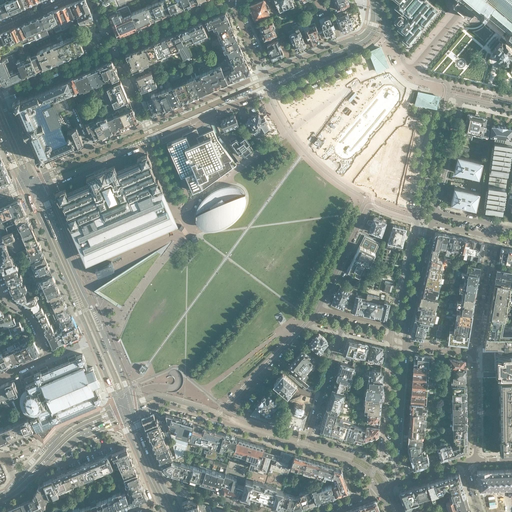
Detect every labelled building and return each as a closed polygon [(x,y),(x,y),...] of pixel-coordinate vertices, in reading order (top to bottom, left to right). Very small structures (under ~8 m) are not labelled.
[(10,13),(5,2),(3,0),(0,0),(0,6),(4,16),(10,13)] [(22,8),(18,0),(3,0),(10,13),(22,8)] [(84,13),(83,10),(78,0),(72,3),(77,14),(71,17),(74,25),(80,22),(77,15),(84,13)] [(93,17),(86,0),(78,0),(83,10),(84,13),(77,15),(80,22),(81,24),(93,18),(93,17)] [(111,0),(102,0),(107,12),(115,8),(111,0)] [(116,0),(111,0),(115,8),(120,6),(116,0)] [(171,13),(165,0),(160,0),(161,1),(159,2),(165,16),(171,13)] [(178,10),(173,0),(165,0),(171,13),(178,10)] [(185,7),(181,0),(173,0),(178,10),(185,7)] [(269,13),(267,8),(268,8),(269,7),(267,3),(266,3),(264,0),(261,0),(258,2),(257,2),(256,2),(255,2),(255,3),(254,3),(253,4),(249,6),(249,5),(249,6),(254,20),(255,19),(268,14),(269,14),(269,13)] [(286,8),(282,0),(274,0),(275,1),(273,2),(275,5),(276,4),(279,10),(280,12),(284,10),(284,9),(286,8)] [(293,4),(291,0),(282,0),(286,8),(289,7),(290,8),(294,6),(293,4)] [(351,4),(348,0),(342,0),(337,3),(338,6),(336,7),(337,10),(342,8),(348,6),(348,5),(351,4)] [(511,0),(395,0),(398,2),(397,2),(392,1),(391,1),(390,1),(390,2),(390,3),(390,4),(391,4),(391,5),(392,5),(392,4),(393,4),(393,3),(395,6),(394,6),(402,13),(407,8),(406,7),(411,0),(456,0),(453,4),(452,5),(453,6),(454,6),(456,8),(456,9),(457,9),(457,10),(458,10),(463,14),(463,15),(464,15),(464,16),(464,15),(465,16),(465,15),(465,16),(465,15),(467,17),(467,18),(468,19),(470,17),(469,17),(470,17),(475,10),(478,13),(483,18),(486,13),(487,14),(508,31),(508,32),(504,37),(505,37),(511,43),(511,0)] [(398,15),(398,16),(395,20),(394,20),(394,21),(394,22),(394,23),(395,23),(398,25),(398,26),(399,26),(397,28),(397,29),(401,32),(405,35),(402,39),(402,38),(402,39),(408,44),(409,45),(409,44),(438,10),(426,0),(411,0),(406,7),(407,8),(402,13),(400,15),(398,15)] [(165,16),(159,2),(152,5),(158,19),(165,16)] [(77,14),(72,3),(66,5),(71,17),(77,14)] [(71,17),(66,5),(60,8),(65,19),(68,28),(74,25),(71,17)] [(158,19),(152,5),(145,8),(151,22),(158,19)] [(65,19),(60,8),(59,8),(54,11),(59,22),(62,30),(68,28),(65,19)] [(151,22),(145,8),(131,13),(137,27),(151,22)] [(137,27),(131,13),(130,11),(120,15),(117,9),(108,13),(109,16),(117,36),(137,27)] [(63,31),(62,30),(59,22),(54,11),(47,13),(52,25),(56,34),(63,31)] [(352,22),(354,21),(354,19),(353,18),(352,17),(350,17),(349,18),(347,14),(346,14),(345,11),(338,14),(339,17),(336,18),(342,31),(353,27),(351,23),(352,22)] [(213,26),(228,19),(225,12),(205,20),(201,22),(204,28),(207,27),(208,26),(208,28),(213,26)] [(52,25),(47,13),(41,16),(46,28),(52,25)] [(46,28),(41,16),(35,18),(36,19),(35,19),(34,19),(39,31),(42,30),(42,31),(46,29),(46,28)] [(332,28),(334,27),(335,27),(333,24),(334,23),(333,21),(331,22),(329,18),(328,16),(325,18),(325,17),(319,20),(321,24),(326,36),(327,37),(331,35),(331,36),(335,34),(332,28)] [(42,39),(39,31),(34,19),(28,22),(36,41),(37,42),(42,39)] [(216,32),(231,25),(228,19),(213,26),(215,32),(216,32)] [(275,27),(272,20),(268,22),(261,24),(262,25),(258,26),(259,29),(261,33),(274,27),(275,27)] [(36,41),(28,22),(24,24),(21,25),(27,38),(29,43),(36,41)] [(208,37),(205,29),(204,28),(201,22),(188,27),(194,43),(208,37)] [(27,38),(21,25),(15,27),(23,46),(29,43),(27,38)] [(234,32),(231,25),(216,32),(219,38),(234,32)] [(322,40),(315,25),(309,28),(308,25),(304,27),(305,30),(304,30),(310,45),(315,43),(315,42),(322,40)] [(306,45),(298,27),(297,26),(295,27),(295,28),(288,32),(291,38),(289,39),(291,44),(293,44),(295,48),(294,49),(297,50),(298,49),(306,45)] [(23,46),(15,27),(9,30),(15,43),(18,50),(24,47),(23,46)] [(194,43),(188,27),(181,30),(187,44),(190,43),(191,44),(194,43)] [(276,34),(275,32),(276,31),(274,27),(261,33),(261,34),(260,35),(261,37),(262,37),(263,37),(264,40),(268,38),(268,39),(272,37),(271,36),(276,34)] [(15,43),(9,30),(3,32),(8,43),(12,53),(18,50),(15,43)] [(187,44),(181,30),(172,34),(180,52),(182,57),(191,53),(187,44)] [(12,53),(8,43),(3,32),(0,33),(0,40),(6,55),(12,53)] [(236,38),(234,32),(219,38),(222,45),(236,38)] [(180,52),(172,34),(166,37),(173,52),(177,51),(178,53),(180,52)] [(84,50),(77,35),(70,38),(77,53),(84,50)] [(173,52),(166,37),(159,40),(167,58),(170,56),(169,54),(173,52)] [(77,53),(70,38),(63,41),(70,56),(77,53)] [(239,45),(237,40),(236,38),(222,45),(225,51),(239,45)] [(497,40),(494,38),(489,45),(491,47),(497,40)] [(167,58),(159,40),(153,42),(159,58),(163,56),(164,59),(167,58)] [(282,51),(279,43),(278,40),(267,45),(268,47),(267,48),(271,58),(273,59),(279,57),(281,57),(283,57),(283,55),(284,55),(284,54),(282,51)] [(70,56),(63,41),(57,44),(63,59),(70,56)] [(159,58),(153,42),(146,46),(152,61),(153,63),(157,62),(156,59),(159,58)] [(511,56),(511,53),(509,51),(510,49),(506,45),(504,46),(499,42),(495,48),(493,50),(491,50),(492,53),(494,53),(496,56),(495,57),(500,61),(501,60),(504,62),(504,64),(507,63),(507,62),(509,60),(511,56)] [(63,59),(57,44),(37,53),(43,68),(63,59)] [(242,52),(239,45),(225,51),(227,58),(242,52)] [(152,61),(146,46),(139,48),(146,65),(149,64),(148,62),(152,61)] [(381,46),(368,52),(377,73),(389,68),(381,46)] [(146,65),(139,48),(132,51),(139,66),(143,75),(149,72),(146,65)] [(43,68),(37,53),(36,50),(32,52),(34,56),(35,55),(36,57),(32,59),(37,71),(43,68)] [(139,66),(132,51),(125,54),(136,78),(143,75),(139,66)] [(228,66),(229,65),(245,58),(242,52),(227,58),(225,59),(228,66)] [(23,76),(17,61),(13,54),(0,59),(0,77),(3,83),(5,84),(23,76)] [(37,71),(32,59),(30,55),(27,57),(28,60),(25,62),(30,73),(37,71)] [(232,72),(248,65),(245,58),(229,65),(232,72)] [(30,73),(25,62),(21,63),(20,60),(17,61),(23,76),(30,73)] [(119,78),(112,60),(105,63),(112,79),(111,79),(114,84),(120,81),(119,78)] [(112,79),(105,63),(99,65),(106,81),(108,79),(109,80),(111,79),(112,79)] [(106,81),(99,65),(93,68),(99,84),(102,83),(102,82),(106,81)] [(231,80),(251,72),(248,65),(232,72),(224,75),(227,82),(231,80)] [(227,82),(224,75),(220,66),(209,71),(208,69),(206,70),(207,71),(199,75),(207,91),(227,82)] [(99,84),(93,68),(86,71),(93,86),(96,85),(99,84)] [(93,86),(86,71),(80,74),(87,89),(90,88),(93,86)] [(153,78),(152,75),(152,74),(151,71),(149,72),(143,75),(136,78),(138,84),(153,78)] [(87,89),(80,74),(74,76),(79,88),(80,92),(83,90),(83,91),(87,89)] [(207,91),(199,75),(193,77),(200,94),(207,91)] [(79,88),(74,76),(67,79),(68,80),(73,91),(74,94),(77,93),(76,90),(79,88)] [(200,94),(193,77),(186,80),(193,97),(200,94)] [(141,91),(157,84),(155,81),(153,78),(138,84),(141,91)] [(83,143),(77,128),(67,132),(66,129),(65,129),(66,130),(46,138),(45,136),(46,135),(45,133),(44,134),(43,130),(45,129),(41,120),(39,121),(36,116),(58,106),(65,104),(61,96),(73,91),(68,80),(23,99),(20,100),(20,99),(12,103),(13,104),(12,105),(14,108),(15,109),(16,110),(17,112),(24,127),(22,128),(24,132),(25,134),(25,135),(27,139),(28,138),(35,153),(34,153),(35,155),(35,156),(37,160),(41,162),(46,160),(46,159),(51,157),(74,147),(83,143)] [(193,97),(186,80),(180,83),(179,83),(186,100),(193,97)] [(129,100),(124,88),(121,82),(102,89),(103,91),(96,93),(102,108),(106,106),(107,109),(125,101),(129,100)] [(186,100),(179,83),(172,86),(179,103),(186,100)] [(179,103),(172,86),(165,89),(172,106),(179,103)] [(172,106),(165,89),(161,91),(160,90),(158,91),(158,93),(165,109),(172,106)] [(158,112),(151,94),(150,93),(148,94),(146,90),(141,92),(151,114),(152,114),(158,112)] [(417,91),(414,104),(437,109),(439,96),(417,91)] [(165,109),(158,93),(155,94),(154,92),(151,94),(158,112),(165,109)] [(136,117),(129,100),(125,101),(127,106),(124,107),(131,123),(137,121),(137,120),(136,118),(137,118),(136,117)] [(131,123),(124,107),(122,108),(122,109),(119,110),(125,126),(131,123)] [(125,126),(119,110),(118,109),(115,111),(116,112),(112,113),(119,129),(125,126)] [(119,129),(112,113),(112,112),(110,113),(110,114),(106,116),(107,119),(113,131),(119,129)] [(267,123),(267,122),(263,116),(261,117),(258,113),(254,115),(254,114),(248,117),(249,118),(247,119),(249,121),(255,133),(259,130),(260,132),(263,130),(265,133),(270,130),(266,124),(267,124),(267,123)] [(238,123),(237,121),(234,114),(229,116),(230,116),(221,120),(224,129),(233,125),(235,126),(238,124),(238,123)] [(486,139),(489,125),(485,124),(486,118),(480,117),(478,116),(479,115),(475,114),(475,115),(473,115),(467,114),(466,121),(465,121),(464,124),(465,124),(463,131),(482,135),(482,138),(486,139)] [(113,131),(107,119),(106,116),(102,117),(99,118),(106,134),(113,131)] [(106,134),(99,118),(97,119),(97,120),(94,121),(95,124),(100,136),(106,134)] [(95,124),(94,121),(93,121),(81,126),(88,141),(92,139),(93,139),(100,136),(95,124)] [(511,127),(507,127),(507,126),(496,125),(491,125),(490,135),(490,136),(494,136),(484,210),(502,212),(511,138),(511,127)] [(235,165),(232,167),(229,161),(232,160),(217,139),(213,129),(199,135),(196,128),(183,133),(184,135),(171,140),(167,142),(166,142),(181,176),(185,175),(192,191),(201,187),(202,189),(198,191),(199,192),(235,165)] [(252,148),(249,143),(249,142),(245,137),(241,140),(240,139),(238,141),(235,137),(230,139),(229,139),(238,152),(239,153),(240,153),(242,156),(244,154),(250,150),(252,148)] [(178,227),(162,189),(161,186),(160,182),(159,182),(158,179),(156,180),(150,165),(152,164),(150,161),(149,157),(148,158),(147,154),(144,156),(144,155),(140,157),(137,159),(139,163),(117,172),(114,166),(107,169),(106,169),(94,174),(94,175),(86,178),(89,184),(67,193),(65,190),(62,191),(58,192),(58,193),(55,194),(57,197),(56,197),(58,201),(60,204),(62,203),(68,218),(66,219),(67,222),(68,226),(69,226),(70,229),(86,266),(132,247),(178,227)] [(453,172),(478,178),(482,161),(457,156),(456,160),(455,162),(457,163),(456,166),(455,165),(454,168),(453,172)] [(11,179),(2,158),(0,158),(0,184),(10,181),(11,179)] [(195,216),(195,217),(196,218),(196,219),(196,220),(196,221),(197,221),(197,222),(197,223),(198,223),(198,224),(199,225),(200,225),(200,226),(201,226),(202,227),(203,227),(203,228),(204,228),(205,228),(206,228),(207,228),(208,229),(209,229),(210,229),(211,229),(212,229),(213,229),(214,229),(215,228),(216,228),(217,228),(218,228),(219,228),(220,227),(221,227),(222,227),(223,226),(224,226),(224,225),(225,225),(226,225),(227,224),(228,224),(228,223),(229,223),(230,222),(231,222),(231,221),(232,221),(233,220),(234,219),(235,218),(236,217),(237,217),(237,216),(238,215),(239,215),(239,214),(240,213),(241,212),(241,211),(242,210),(242,209),(243,209),(243,208),(243,207),(244,207),(244,206),(244,205),(244,204),(245,204),(245,203),(245,202),(245,201),(245,200),(245,199),(245,198),(245,197),(245,196),(245,195),(245,194),(244,193),(244,192),(243,191),(243,190),(242,190),(242,189),(241,189),(241,188),(240,188),(240,187),(239,187),(238,187),(238,186),(237,186),(236,186),(235,186),(235,185),(234,185),(233,185),(232,185),(231,185),(230,185),(229,185),(228,185),(227,185),(226,185),(225,185),(224,186),(223,186),(222,186),(221,186),(221,187),(220,187),(219,187),(218,188),(217,188),(216,189),(215,189),(214,190),(213,190),(212,191),(211,191),(211,192),(210,192),(209,193),(208,193),(208,194),(207,195),(206,195),(205,196),(205,197),(204,197),(204,198),(203,198),(203,199),(202,200),(201,200),(201,201),(201,202),(200,202),(200,203),(199,204),(198,205),(198,206),(197,207),(197,208),(197,209),(196,210),(196,211),(196,212),(196,213),(196,214),(195,215),(195,216)] [(475,209),(479,192),(454,187),(450,203),(475,209)] [(28,217),(25,210),(27,209),(24,202),(22,203),(20,200),(18,199),(13,201),(18,211),(19,215),(9,219),(11,225),(12,224),(17,222),(28,217)] [(18,211),(13,201),(8,203),(12,214),(18,211)] [(12,214),(8,203),(2,205),(7,216),(12,214)] [(15,230),(30,224),(28,217),(17,222),(12,224),(15,230)] [(381,235),(386,221),(385,221),(385,220),(384,220),(383,219),(382,219),(381,220),(381,219),(378,218),(377,218),(377,217),(376,217),(375,217),(374,217),(373,217),(372,220),(369,219),(368,220),(366,224),(367,225),(370,226),(369,229),(369,230),(374,232),(375,233),(374,236),(379,237),(380,234),(381,235)] [(41,248),(33,230),(30,224),(15,230),(2,236),(4,240),(10,253),(13,252),(14,255),(16,259),(18,258),(29,253),(41,248)] [(406,238),(407,236),(407,235),(406,235),(406,234),(404,233),(406,227),(393,224),(392,230),(391,230),(390,235),(389,235),(387,246),(395,248),(395,246),(401,248),(401,245),(402,245),(403,239),(405,239),(405,238),(406,238)] [(436,256),(438,249),(442,233),(436,232),(434,233),(429,255),(436,256)] [(445,251),(449,235),(442,233),(438,249),(445,251)] [(452,250),(456,236),(449,235),(445,251),(445,252),(448,253),(449,249),(450,250),(451,251),(452,250)] [(370,262),(380,243),(364,236),(355,255),(370,262)] [(459,252),(463,238),(456,236),(452,250),(452,254),(455,254),(455,252),(459,253),(459,252)] [(473,257),(477,241),(470,240),(463,238),(459,252),(460,252),(459,253),(460,253),(460,254),(461,254),(462,253),(463,253),(463,256),(466,257),(466,256),(473,257)] [(10,253),(4,240),(2,241),(2,244),(3,246),(1,247),(3,252),(4,255),(3,255),(4,260),(11,257),(14,255),(13,252),(10,253)] [(159,256),(160,255),(161,256),(161,257),(173,242),(172,241),(170,244),(169,243),(100,286),(94,290),(107,300),(120,309),(121,307),(122,307),(159,256)] [(482,255),(484,248),(482,248),(484,243),(477,241),(473,257),(480,259),(481,254),(482,255)] [(505,262),(508,248),(501,247),(500,248),(498,260),(505,262)] [(44,254),(41,248),(29,253),(31,257),(29,258),(30,261),(32,260),(44,254)] [(47,261),(45,258),(44,254),(32,260),(34,264),(32,264),(34,267),(34,266),(47,261)] [(359,276),(365,263),(369,265),(370,262),(355,255),(347,270),(359,276)] [(442,258),(436,256),(429,255),(427,264),(441,268),(443,268),(444,263),(441,262),(442,258)] [(13,263),(11,257),(4,260),(2,261),(3,263),(1,264),(2,265),(1,266),(2,268),(12,263),(13,263)] [(49,268),(47,261),(34,266),(37,273),(49,268)] [(95,268),(98,275),(114,268),(111,261),(95,268)] [(3,272),(17,266),(16,264),(13,265),(12,263),(2,268),(3,272)] [(440,272),(441,268),(427,264),(425,274),(440,278),(442,272),(440,272)] [(476,266),(472,266),(468,265),(466,265),(466,268),(467,268),(467,272),(478,274),(480,267),(476,266)] [(16,272),(15,270),(18,269),(17,266),(3,272),(5,277),(16,272)] [(52,274),(49,268),(37,273),(32,275),(33,278),(33,277),(34,281),(52,274)] [(510,278),(511,271),(497,269),(497,270),(496,271),(497,272),(497,273),(496,273),(496,275),(496,276),(510,278)] [(7,282),(21,276),(20,274),(17,275),(16,272),(5,277),(7,282)] [(477,282),(478,274),(467,272),(462,272),(461,275),(464,275),(465,276),(464,280),(477,282)] [(43,285),(55,280),(52,274),(34,281),(32,282),(35,288),(43,285)] [(355,283),(358,277),(352,274),(349,281),(355,283)] [(441,284),(442,278),(440,278),(425,274),(423,285),(438,288),(440,283),(441,284)] [(20,282),(19,280),(22,279),(21,276),(7,282),(9,287),(20,282)] [(509,286),(510,278),(496,276),(496,277),(495,279),(496,279),(495,280),(495,282),(495,283),(509,286)] [(41,293),(58,286),(55,280),(43,285),(44,287),(40,289),(41,293)] [(476,290),(477,282),(464,280),(463,284),(463,285),(460,284),(459,287),(476,290)] [(12,292),(25,286),(24,284),(21,285),(20,282),(9,287),(12,292)] [(390,292),(392,285),(384,283),(383,290),(390,292)] [(511,286),(509,286),(495,283),(493,292),(493,295),(492,300),(508,303),(509,303),(509,302),(510,302),(510,301),(510,300),(511,300),(511,299),(510,298),(510,297),(510,296),(509,296),(510,292),(511,292),(511,291),(511,290),(511,287),(511,286)] [(437,294),(438,288),(423,285),(420,295),(420,296),(437,299),(438,294),(437,294)] [(24,293),(23,290),(26,289),(25,286),(12,292),(14,297),(24,293)] [(46,298),(47,297),(60,292),(58,286),(41,293),(42,294),(43,295),(44,294),(45,295),(46,298)] [(382,303),(383,299),(379,298),(379,296),(367,293),(366,299),(360,298),(360,295),(356,294),(354,299),(348,296),(351,291),(340,286),(337,291),(336,291),(335,292),(333,295),(334,297),(332,302),(342,308),(344,305),(352,309),(352,310),(357,311),(357,310),(364,311),(364,312),(374,314),(381,315),(380,316),(381,316),(380,317),(385,318),(385,317),(389,302),(384,300),(383,303),(382,303)] [(474,298),(476,290),(459,287),(459,291),(461,291),(462,292),(461,296),(474,298)] [(28,299),(25,292),(24,293),(14,297),(14,298),(20,301),(23,302),(28,305),(30,305),(37,302),(40,300),(38,295),(28,299)] [(51,301),(62,296),(60,292),(47,297),(48,299),(48,300),(49,300),(50,299),(51,301)] [(64,301),(62,296),(51,301),(53,306),(64,301)] [(436,307),(437,299),(420,296),(421,296),(420,296),(420,297),(419,299),(419,300),(419,303),(436,307)] [(473,306),(474,298),(461,296),(461,300),(460,301),(457,300),(456,303),(473,306)] [(508,303),(492,300),(491,305),(490,309),(489,317),(505,320),(506,319),(507,319),(507,318),(507,317),(508,317),(508,316),(508,315),(507,315),(507,314),(507,313),(506,313),(507,309),(508,309),(509,308),(509,307),(509,306),(509,305),(509,304),(508,303)] [(56,311),(66,307),(64,301),(53,306),(51,307),(48,302),(46,303),(50,314),(56,311)] [(40,308),(37,302),(30,305),(32,309),(33,311),(34,310),(40,308)] [(435,315),(437,307),(436,307),(419,303),(418,303),(416,311),(435,315)] [(472,314),(473,306),(456,303),(456,306),(459,307),(460,308),(459,312),(472,314)] [(45,312),(44,310),(43,311),(41,307),(40,308),(34,310),(36,314),(37,314),(38,316),(45,312)] [(69,311),(66,307),(56,311),(58,316),(69,311)] [(49,311),(45,312),(38,316),(40,320),(41,321),(48,318),(49,318),(48,315),(50,314),(49,311)] [(57,322),(60,320),(68,317),(71,316),(69,311),(58,316),(57,317),(58,319),(57,320),(57,322)] [(435,316),(435,315),(416,311),(415,319),(427,322),(428,322),(429,322),(432,323),(435,323),(436,316),(435,316)] [(470,323),(471,315),(472,314),(459,312),(453,311),(452,313),(457,314),(456,321),(470,323)] [(75,326),(72,318),(71,316),(68,317),(60,320),(64,330),(75,326)] [(16,322),(14,317),(12,318),(0,321),(0,324),(3,323),(4,326),(6,325),(16,322)] [(511,332),(502,333),(504,319),(489,317),(486,336),(511,337),(511,332)] [(50,325),(48,318),(41,321),(43,326),(44,327),(50,325)] [(428,322),(427,322),(415,319),(414,322),(413,328),(412,328),(411,336),(423,338),(423,337),(425,338),(426,333),(425,333),(427,327),(429,322),(428,322)] [(10,329),(21,325),(19,320),(16,322),(6,325),(6,327),(7,326),(8,327),(9,327),(10,329)] [(468,333),(470,323),(456,321),(455,328),(450,327),(450,330),(468,333)] [(53,332),(52,330),(53,330),(53,329),(55,328),(54,326),(52,327),(51,324),(50,325),(44,327),(49,337),(52,335),(51,333),(53,332)] [(10,335),(23,329),(21,325),(10,329),(11,331),(10,332),(10,333),(9,334),(10,335)] [(78,336),(79,334),(78,334),(81,333),(78,326),(76,328),(75,326),(64,330),(58,333),(56,330),(54,332),(59,344),(78,336)] [(467,343),(468,333),(450,330),(449,330),(449,335),(447,336),(447,338),(448,339),(448,341),(467,343)] [(59,344),(54,332),(53,332),(51,333),(52,335),(49,337),(52,345),(53,347),(59,344)] [(322,349),(327,342),(326,341),(327,340),(322,336),(319,333),(317,335),(316,335),(309,344),(314,348),(313,350),(317,353),(318,352),(319,352),(320,352),(321,352),(322,352),(323,351),(323,350),(323,349),(322,349)] [(511,337),(486,336),(484,346),(498,346),(511,345),(511,337)] [(39,352),(33,340),(33,338),(25,341),(26,343),(32,355),(35,354),(39,352)] [(354,356),(357,342),(348,340),(347,340),(343,354),(354,356)] [(366,352),(368,345),(368,344),(357,342),(354,356),(365,359),(366,352)] [(26,358),(20,345),(19,343),(16,344),(17,346),(14,347),(20,361),(26,358)] [(32,355),(26,343),(20,345),(26,358),(32,355)] [(380,355),(381,352),(382,348),(372,345),(372,346),(368,345),(366,352),(370,353),(370,355),(369,355),(367,361),(368,361),(369,362),(371,362),(372,362),(373,359),(375,359),(374,361),(378,362),(379,360),(381,361),(382,356),(380,355)] [(511,345),(498,346),(499,370),(511,369),(511,345)] [(20,361),(14,347),(8,350),(14,363),(20,361)] [(14,363),(8,350),(8,349),(2,352),(8,366),(14,363)] [(318,362),(303,349),(299,354),(296,358),(308,368),(309,367),(312,369),(318,362)] [(8,366),(2,352),(0,352),(0,363),(2,368),(8,366)] [(103,402),(100,395),(100,396),(96,386),(100,385),(93,369),(89,370),(85,361),(86,361),(83,354),(76,357),(75,355),(68,358),(69,360),(48,368),(47,366),(40,369),(41,372),(33,375),(36,381),(25,385),(25,386),(23,387),(19,388),(22,394),(20,398),(20,405),(23,411),(28,416),(32,418),(33,420),(31,421),(33,426),(34,426),(34,425),(35,426),(36,426),(36,427),(37,428),(36,428),(36,429),(36,430),(35,430),(35,431),(33,432),(29,434),(37,440),(41,444),(49,435),(57,426),(102,407),(96,406),(103,403),(103,402)] [(430,357),(429,356),(428,356),(416,354),(414,356),(414,365),(429,366),(430,366),(430,363),(428,363),(429,361),(430,361),(430,360),(431,360),(431,359),(431,358),(431,357),(430,357)] [(311,371),(308,368),(296,358),(293,362),(292,362),(288,366),(304,379),(311,371)] [(465,367),(465,362),(465,361),(463,360),(450,359),(450,365),(449,365),(449,368),(453,368),(465,368),(465,367)] [(352,366),(347,364),(341,362),(338,372),(351,376),(353,371),(352,371),(354,366),(352,366)] [(143,375),(149,368),(145,365),(144,367),(142,365),(139,369),(141,370),(139,372),(142,374),(143,375)] [(428,373),(429,366),(414,365),(413,372),(428,373)] [(466,376),(465,368),(453,368),(453,376),(466,376)] [(382,381),(383,373),(380,372),(380,370),(371,369),(371,371),(371,374),(369,374),(368,374),(368,380),(382,381)] [(352,376),(351,376),(338,372),(336,379),(349,383),(350,383),(352,376)] [(427,381),(428,373),(413,372),(412,380),(427,381)] [(297,386),(283,374),(273,385),(287,396),(291,392),(292,392),(297,386)] [(303,386),(295,380),(289,374),(288,375),(302,387),(303,386)] [(27,380),(33,378),(32,375),(23,379),(25,384),(28,382),(27,380)] [(466,376),(453,376),(451,376),(451,385),(452,385),(466,385),(466,376)] [(308,386),(298,377),(295,380),(303,386),(306,388),(308,386)] [(22,394),(19,388),(23,387),(19,378),(15,379),(15,380),(14,379),(14,380),(4,384),(0,385),(0,399),(3,398),(5,401),(9,399),(10,401),(14,399),(15,400),(19,398),(18,395),(22,394)] [(511,378),(499,379),(499,383),(499,387),(499,390),(500,395),(499,395),(499,399),(500,399),(500,407),(499,407),(499,411),(500,411),(500,414),(500,419),(499,419),(499,423),(500,423),(500,431),(499,431),(500,435),(500,438),(500,443),(500,447),(500,451),(499,451),(500,453),(501,453),(502,452),(506,452),(506,453),(509,452),(511,451),(511,378)] [(349,386),(348,386),(349,383),(336,379),(333,388),(344,392),(347,393),(348,389),(348,390),(349,389),(350,387),(349,386)] [(382,388),(382,381),(368,380),(367,380),(366,384),(364,384),(364,387),(367,388),(382,389),(382,388)] [(430,385),(430,381),(427,381),(412,380),(412,387),(427,388),(427,385),(430,385)] [(426,396),(427,388),(412,387),(411,394),(426,396)] [(343,396),(344,392),(333,388),(332,389),(330,395),(331,396),(330,396),(344,400),(345,397),(343,396)] [(381,397),(382,389),(367,388),(366,393),(364,392),(364,396),(366,396),(381,397)] [(256,405),(258,407),(256,409),(256,408),(254,410),(255,411),(254,413),(252,412),(251,414),(259,416),(259,409),(260,408),(261,410),(262,409),(268,414),(269,415),(271,415),(273,412),(273,411),(273,410),(274,408),(273,408),(278,402),(269,394),(266,397),(264,395),(256,405)] [(426,403),(426,396),(411,394),(411,402),(424,403),(426,403)] [(343,402),(344,400),(330,396),(329,402),(328,402),(340,406),(342,402),(343,402)] [(381,405),(381,399),(381,397),(366,396),(366,400),(365,400),(364,404),(381,405)] [(342,409),(343,406),(340,406),(328,402),(326,408),(326,409),(337,412),(338,413),(339,409),(342,409)] [(426,409),(427,405),(424,405),(424,403),(411,402),(410,412),(426,413),(426,412),(425,412),(425,409),(426,409)] [(302,426),(306,412),(303,411),(304,408),(304,407),(304,406),(303,406),(303,405),(302,405),(296,403),(295,403),(294,403),(294,404),(292,408),(289,407),(285,421),(302,426)] [(380,413),(381,405),(364,404),(364,408),(365,408),(365,412),(380,413)] [(335,421),(337,412),(326,409),(325,414),(324,417),(323,419),(323,420),(334,423),(335,421)] [(161,423),(167,421),(166,416),(164,417),(164,416),(162,417),(163,418),(162,418),(160,419),(157,412),(153,414),(153,413),(141,418),(143,422),(144,426),(145,426),(146,430),(162,424),(161,423)] [(379,423),(380,414),(380,413),(365,412),(364,417),(366,417),(366,422),(367,422),(379,423)] [(426,417),(426,413),(410,412),(409,419),(426,420),(426,417)] [(180,456),(185,453),(186,451),(185,451),(189,438),(193,424),(194,423),(166,414),(166,415),(166,416),(167,421),(169,427),(176,457),(175,458),(180,456)] [(33,426),(31,421),(30,421),(29,418),(25,419),(25,420),(25,421),(21,423),(25,434),(35,430),(36,430),(36,429),(36,428),(37,428),(36,427),(36,426),(35,426),(34,425),(34,426),(33,426)] [(426,424),(426,420),(409,419),(409,426),(425,428),(425,424),(426,424)] [(331,433),(334,423),(323,420),(320,430),(330,433),(331,433)] [(160,428),(163,427),(164,429),(169,427),(167,421),(161,423),(162,424),(146,430),(149,436),(161,431),(160,428)] [(339,436),(342,423),(335,421),(334,423),(331,433),(339,436)] [(378,436),(379,427),(379,423),(367,422),(366,426),(367,426),(366,430),(362,442),(370,439),(371,439),(372,439),(373,438),(378,436)] [(25,434),(21,423),(12,426),(17,438),(25,434)] [(346,438),(350,426),(342,423),(339,436),(346,438)] [(219,448),(223,433),(216,431),(203,427),(193,424),(189,438),(199,441),(212,445),(212,446),(219,448)] [(354,441),(358,428),(359,427),(351,424),(350,426),(346,438),(354,441)] [(17,438),(12,426),(4,430),(9,441),(17,438)] [(425,432),(425,428),(409,426),(408,434),(423,435),(425,435),(425,432)] [(362,442),(366,430),(358,428),(354,441),(362,443),(362,442)] [(9,441),(4,430),(0,431),(0,444),(2,444),(3,444),(5,443),(9,441)] [(163,436),(161,431),(149,436),(151,441),(163,436)] [(221,454),(224,447),(226,448),(230,435),(223,433),(219,448),(217,453),(215,460),(221,462),(222,462),(223,458),(220,457),(221,454)] [(423,449),(422,444),(422,440),(423,440),(423,435),(408,434),(408,443),(407,443),(408,444),(408,447),(408,449),(409,453),(409,454),(423,449)] [(231,457),(237,437),(230,435),(226,448),(230,449),(227,456),(231,457)] [(166,442),(163,436),(151,441),(154,447),(153,447),(154,447),(166,442)] [(263,451),(265,446),(237,437),(231,457),(231,458),(231,460),(238,462),(241,454),(260,460),(263,451)] [(454,455),(452,447),(452,444),(451,445),(450,444),(450,443),(449,443),(448,443),(446,443),(445,441),(442,442),(447,457),(454,455)] [(168,448),(166,442),(154,447),(156,453),(168,448)] [(447,457),(442,442),(439,443),(440,445),(436,446),(441,460),(447,457)] [(467,450),(467,442),(459,442),(456,442),(456,446),(452,447),(454,455),(466,451),(467,450)] [(133,463),(131,458),(129,453),(129,452),(128,450),(126,447),(114,452),(108,455),(113,467),(113,468),(118,469),(120,468),(133,463)] [(170,453),(168,448),(156,453),(158,458),(170,453)] [(427,456),(426,453),(425,453),(424,449),(423,449),(409,454),(409,455),(410,459),(411,459),(411,461),(427,456)] [(286,478),(290,467),(293,455),(284,452),(283,457),(273,454),(263,451),(260,460),(255,475),(261,477),(262,475),(264,476),(266,471),(270,457),(271,458),(273,458),(270,467),(269,471),(279,474),(278,475),(286,478)] [(172,459),(170,453),(158,458),(161,464),(171,460),(172,459)] [(113,467),(108,455),(98,459),(105,474),(109,472),(108,471),(111,469),(110,468),(113,467)] [(296,469),(300,457),(294,455),(293,455),(290,467),(296,469)] [(428,460),(428,459),(427,456),(411,461),(412,463),(412,464),(413,467),(414,468),(414,469),(415,468),(417,468),(417,467),(422,466),(423,466),(423,465),(425,465),(426,464),(429,463),(429,462),(429,461),(428,460)] [(303,471),(307,459),(300,457),(296,469),(303,471)] [(105,474),(98,459),(89,463),(94,475),(97,474),(97,475),(100,474),(100,475),(105,474)] [(309,473),(313,461),(307,459),(303,471),(309,473)] [(171,473),(174,463),(172,462),(171,460),(161,464),(163,470),(165,471),(164,473),(165,474),(168,476),(169,473),(171,473)] [(316,475),(320,463),(313,461),(309,473),(316,475)] [(177,475),(180,466),(181,463),(178,462),(177,464),(174,463),(171,473),(170,477),(174,479),(176,475),(177,475)] [(94,475),(89,463),(80,467),(86,481),(90,480),(89,478),(92,477),(92,476),(94,475)] [(122,473),(135,468),(133,463),(120,468),(122,473)] [(183,477),(187,463),(185,463),(184,464),(181,463),(180,466),(177,475),(183,477)] [(189,479),(193,467),(189,465),(190,464),(187,463),(183,477),(189,479)] [(322,477),(326,465),(320,463),(316,475),(322,477)] [(330,477),(334,467),(326,465),(322,477),(324,478),(325,475),(330,477)] [(195,481),(199,467),(197,466),(197,468),(193,467),(189,479),(195,481)] [(86,481),(80,467),(71,471),(76,482),(78,481),(79,483),(81,482),(82,483),(86,481)] [(201,483),(205,470),(202,469),(202,468),(199,467),(195,481),(201,483)] [(343,476),(341,472),(340,469),(334,467),(330,477),(333,478),(334,480),(337,478),(343,476)] [(124,479),(138,474),(135,468),(122,473),(123,476),(120,478),(121,480),(124,479)] [(208,485),(212,470),(206,468),(205,470),(201,483),(208,485)] [(479,488),(490,488),(511,486),(511,469),(490,470),(477,470),(477,482),(479,482),(479,488)] [(214,486),(218,472),(212,470),(208,485),(214,486)] [(76,482),(71,471),(61,474),(67,489),(72,487),(71,486),(74,485),(73,483),(76,482)] [(220,488),(224,474),(218,472),(214,486),(220,488)] [(450,482),(460,479),(458,472),(457,472),(454,473),(453,474),(447,476),(445,476),(443,477),(446,487),(448,487),(448,484),(450,484),(450,482)] [(244,484),(235,482),(237,477),(225,473),(224,474),(220,488),(241,495),(244,484)] [(67,489),(61,474),(52,478),(57,490),(60,498),(64,496),(63,491),(67,489)] [(126,486),(126,485),(140,480),(138,474),(124,479),(125,483),(126,486)] [(348,490),(345,483),(346,483),(343,476),(337,478),(342,492),(348,490)] [(446,487),(443,477),(434,480),(438,493),(442,492),(442,490),(444,490),(444,489),(446,487)] [(57,490),(52,478),(43,482),(43,483),(49,497),(51,501),(60,498),(57,490)] [(342,492),(337,478),(334,480),(334,481),(331,482),(331,483),(332,483),(336,495),(342,492)] [(278,506),(282,492),(283,491),(275,489),(276,487),(267,485),(267,484),(263,483),(262,483),(260,482),(253,480),(253,482),(246,479),(244,484),(241,495),(248,497),(248,496),(258,499),(261,500),(262,500),(271,503),(271,504),(278,506)] [(463,487),(460,479),(450,482),(450,484),(448,484),(448,487),(450,488),(451,491),(463,487)] [(143,485),(140,480),(126,485),(128,489),(127,489),(128,491),(129,491),(143,485)] [(438,493),(434,480),(432,481),(426,483),(427,483),(430,495),(432,500),(435,499),(434,495),(438,493)] [(49,497),(43,483),(40,485),(39,485),(38,486),(38,487),(37,489),(38,489),(37,489),(36,491),(42,507),(43,506),(45,506),(44,501),(46,500),(45,499),(49,497)] [(332,483),(331,483),(322,487),(326,498),(336,495),(332,483)] [(430,495),(427,483),(413,487),(418,500),(422,498),(422,497),(430,495)] [(145,491),(143,485),(129,491),(128,491),(127,491),(128,495),(129,495),(130,497),(145,491)] [(326,498),(322,487),(317,488),(316,487),(311,488),(316,502),(326,498)] [(418,500),(413,487),(411,488),(408,488),(408,489),(406,489),(411,505),(419,502),(418,500)] [(465,495),(463,487),(451,491),(452,495),(449,496),(449,497),(446,498),(447,500),(465,495)] [(316,502),(311,488),(305,491),(310,504),(316,502)] [(411,505),(406,489),(404,490),(401,491),(399,492),(401,497),(403,502),(405,507),(406,509),(407,511),(415,511),(421,510),(420,506),(412,508),(411,505)] [(42,507),(36,491),(36,492),(35,493),(35,494),(34,494),(33,495),(34,496),(34,498),(29,500),(33,511),(35,511),(41,510),(42,511),(44,511),(45,511),(43,506),(42,507)] [(129,505),(126,498),(124,491),(120,492),(118,493),(123,507),(129,505)] [(129,505),(147,498),(147,496),(145,491),(130,497),(126,498),(129,505)] [(310,504),(305,491),(299,493),(300,494),(299,494),(299,495),(304,506),(310,504)] [(285,508),(289,494),(282,492),(278,506),(285,508)] [(123,507),(118,493),(116,494),(112,495),(113,497),(118,509),(123,507)] [(291,510),(295,496),(289,494),(285,508),(291,510)] [(304,506),(299,495),(296,496),(296,497),(295,496),(291,510),(293,511),(298,509),(298,508),(304,506)] [(458,510),(456,503),(458,502),(459,505),(459,504),(461,509),(468,506),(469,506),(465,495),(447,500),(443,501),(443,502),(443,503),(444,503),(445,506),(447,506),(449,511),(453,511),(458,510)] [(118,509),(113,497),(107,499),(112,511),(118,509)] [(109,511),(112,511),(107,499),(102,501),(105,511),(109,511)] [(184,507),(197,503),(197,502),(187,499),(182,501),(184,507)] [(33,511),(29,500),(21,503),(24,511),(33,511)] [(380,511),(376,501),(375,500),(368,503),(371,511),(380,511)] [(105,511),(102,501),(96,503),(99,511),(105,511)] [(207,511),(211,511),(209,506),(197,502),(197,503),(184,507),(186,511),(207,511)] [(24,511),(21,503),(13,507),(15,511),(24,511)] [(99,511),(96,503),(90,505),(93,511),(99,511)] [(371,511),(368,503),(362,505),(364,511),(371,511)]
